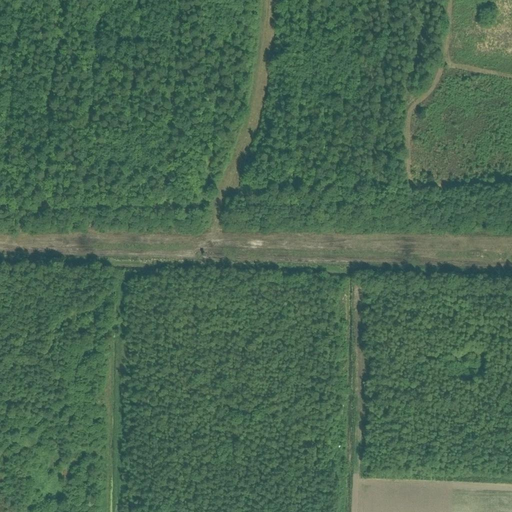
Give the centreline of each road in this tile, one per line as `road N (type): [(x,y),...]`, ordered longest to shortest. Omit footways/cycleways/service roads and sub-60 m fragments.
road 1 (track): [(511,254),(0,244)]
road 2 (track): [(341,251),(344,511)]
road 3 (track): [(265,0),(246,121),(216,185),(219,193),(233,187),(237,160)]
